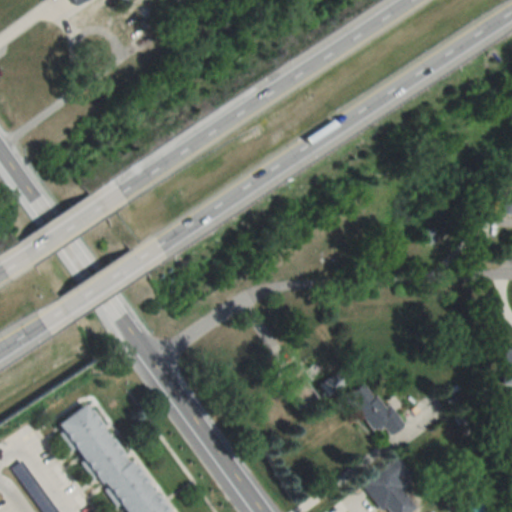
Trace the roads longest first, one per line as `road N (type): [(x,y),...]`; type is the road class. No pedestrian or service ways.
road 1 (motorway): [(132,258),(511,6)]
road 2 (tertiary): [(261,511),(0,152)]
road 3 (residential): [(151,360),(275,287),(511,272)]
road 4 (motorway): [(403,0),(94,205)]
